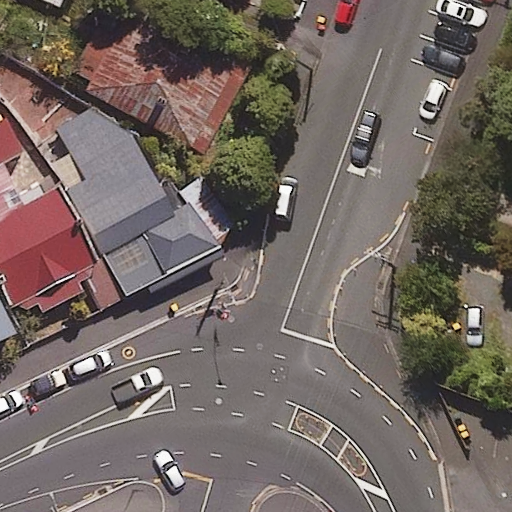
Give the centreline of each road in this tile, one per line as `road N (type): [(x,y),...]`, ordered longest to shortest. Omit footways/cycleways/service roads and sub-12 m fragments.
road 1 (residential): [(265,405),(415,0)]
road 2 (tertiary): [(265,405),(216,396),(158,406),(0,470)]
road 3 (tertiary): [(380,511),(350,457),(317,429),(265,405)]
road 4 (residential): [(203,511),(211,484),(265,405)]
